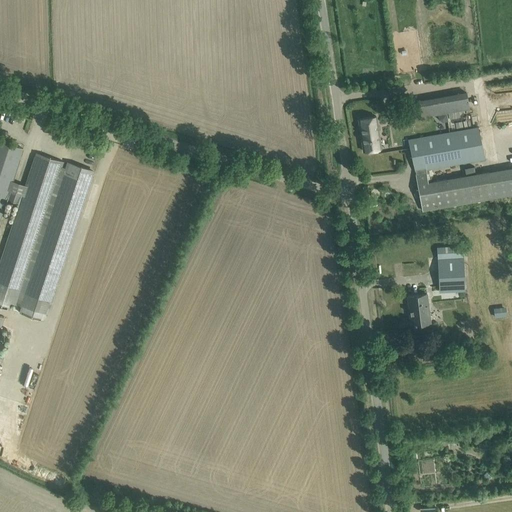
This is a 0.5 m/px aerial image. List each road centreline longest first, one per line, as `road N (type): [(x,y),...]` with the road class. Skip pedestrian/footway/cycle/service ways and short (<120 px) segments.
road 1 (unclassified): [(347,192),(0,84)]
road 2 (unclassified): [(391,511),(347,192)]
road 3 (unknown): [(121,123),(45,326),(0,316)]
road 4 (unclassified): [(347,192),(321,0)]
